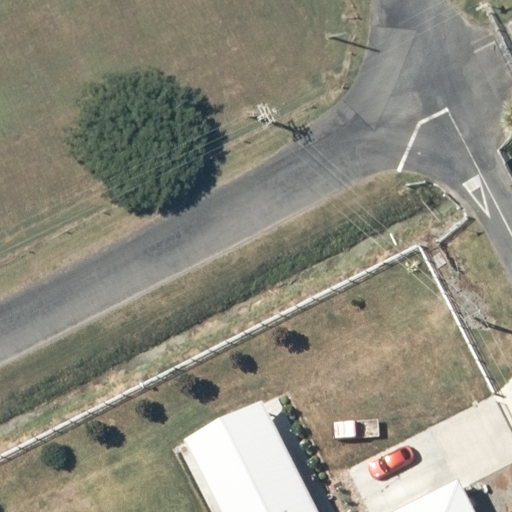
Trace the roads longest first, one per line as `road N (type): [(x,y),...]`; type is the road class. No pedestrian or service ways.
road 1 (residential): [(0,337),(316,177),(369,136),(405,55),(405,0)]
road 2 (residential): [(407,0),(450,114),(511,234)]
